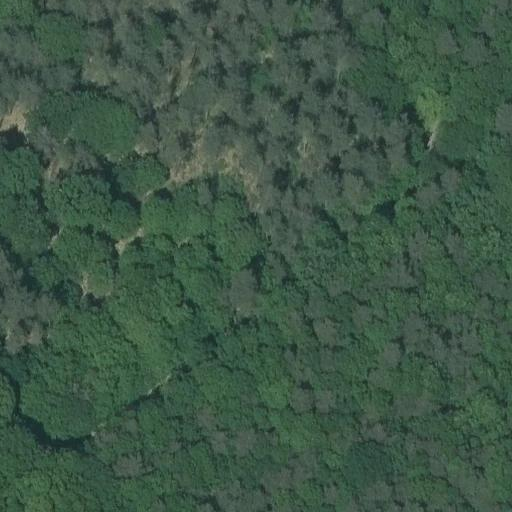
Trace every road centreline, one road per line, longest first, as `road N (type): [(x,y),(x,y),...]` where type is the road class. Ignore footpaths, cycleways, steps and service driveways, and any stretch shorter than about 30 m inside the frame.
road 1 (track): [(0,373),(104,511)]
road 2 (track): [(511,146),(459,174),(511,242)]
